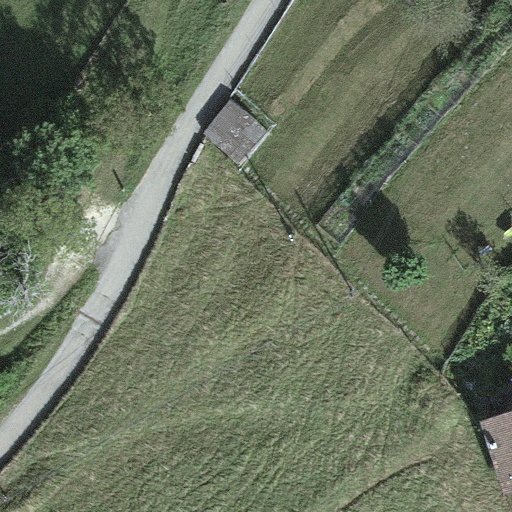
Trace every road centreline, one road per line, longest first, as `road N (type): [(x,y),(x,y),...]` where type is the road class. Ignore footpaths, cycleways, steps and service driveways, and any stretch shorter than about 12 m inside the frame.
road 1 (unclassified): [(0,465),(76,367),(159,166),(267,0)]
road 2 (track): [(159,166),(0,321)]
